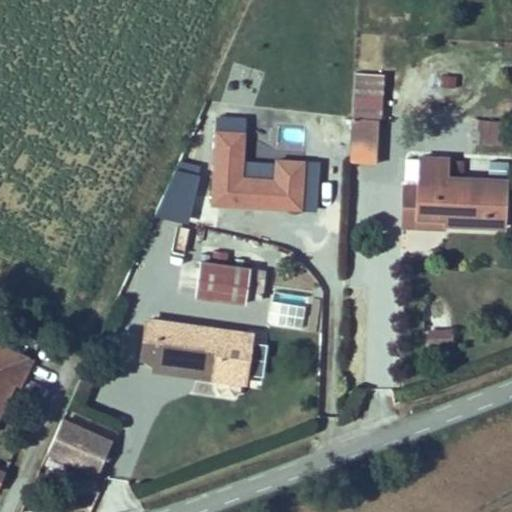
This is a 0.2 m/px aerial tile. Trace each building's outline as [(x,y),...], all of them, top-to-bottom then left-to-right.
[(382,75),(355,74),(353,118),(376,120),(380,120),(382,75)] [(457,76),(443,75),(442,85),(457,86),(457,76)] [(376,120),(353,118),(351,152),(374,153),(376,120)] [(502,145),(502,124),(481,124),(481,145),(502,145)] [(248,135),(217,133),(213,205),(304,211),(307,162),(276,160),(274,181),(246,180),(248,135)] [(442,219),(442,226),(504,228),(506,164),(488,163),(487,180),(462,179),(462,164),(446,163),(446,160),(419,159),(418,188),(417,218),(442,219)] [(440,232),(442,226),(442,219),(417,218),(418,188),(405,187),(403,230),(440,232)] [(350,226),(376,226),(376,212),(350,212),(350,226)] [(267,269),(204,262),(199,299),(249,305),(250,295),(264,297),(267,269)] [(251,333),(145,319),(139,361),(153,363),(151,371),(244,384),(251,333)] [(426,348),(453,348),(453,328),(426,328),(426,348)] [(0,415),(11,393),(16,382),(21,384),(33,357),(0,341),(0,415)] [(100,480),(116,444),(61,419),(45,456),(100,480)] [(12,493),(22,468),(11,464),(1,488),(12,493)]
